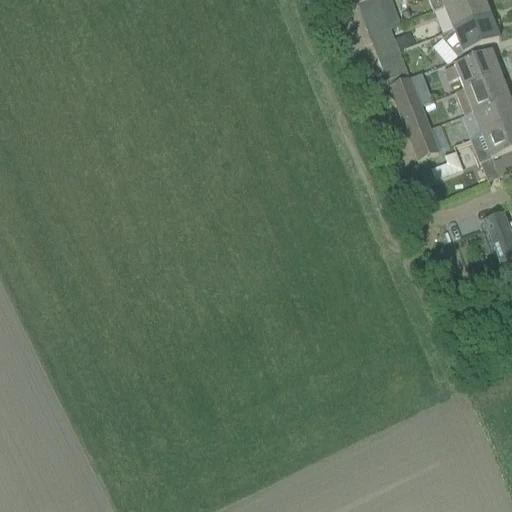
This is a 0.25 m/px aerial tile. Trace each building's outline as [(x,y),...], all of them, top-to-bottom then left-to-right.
[(375,0),(351,0),(355,10),(376,2),(375,0)] [(441,12),(474,0),(434,0),(425,4),(431,16),(441,12)] [(474,0),(441,12),(450,35),(489,21),(480,0),(474,0)] [(358,17),(367,40),(388,32),(378,9),(358,17)] [(490,25),(489,21),(460,59),(479,52),(498,44),(497,43),(497,42),(497,29),(492,29),(490,25)] [(367,40),(376,63),(397,55),(388,32),(367,40)] [(397,55),(376,63),(384,85),(405,77),(397,55)] [(453,97),(499,80),(489,56),(441,75),(445,84),(455,81),(460,93),(453,97)] [(470,117),(508,103),(499,80),(453,97),(462,120),(470,117)] [(387,91),(398,118),(418,111),(407,83),(387,91)] [(470,117),(479,141),(511,128),(511,113),(508,103),(470,117)] [(398,118),(407,141),(427,133),(418,111),(398,118)] [(511,128),(479,141),(468,146),(477,169),(490,164),(497,183),(511,177),(511,128)] [(425,163),(437,158),(427,133),(407,141),(416,166),(425,163)] [(425,163),(416,166),(419,172),(426,190),(434,186),(429,174),(425,163)] [(511,226),(505,228),(505,227),(502,218),(481,226),(482,231),(486,241),(490,252),(492,251),(497,265),(495,265),(498,271),(511,265),(511,226)]
